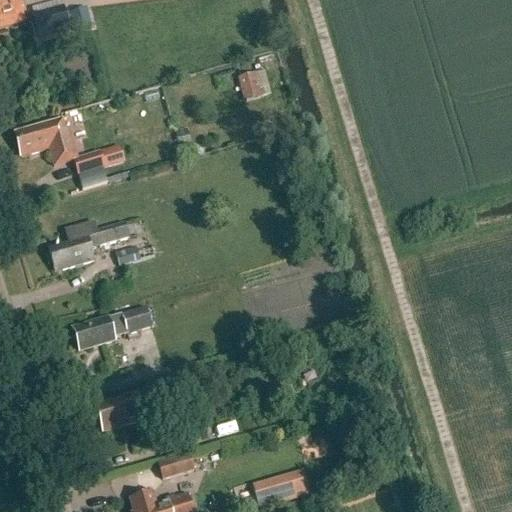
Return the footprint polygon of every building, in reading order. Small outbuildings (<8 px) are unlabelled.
[(0,0),(0,30),(24,24),(17,0),(0,0)] [(63,8),(31,17),(37,40),(69,31),(63,8)] [(70,14),(76,35),(92,31),(86,10),(70,14)] [(260,92),(255,75),(238,80),(244,104),(262,100),(260,92)] [(47,128),(15,138),(20,155),(26,153),(27,158),(49,152),(54,169),(73,163),(78,178),(104,170),(99,155),(77,162),(72,144),(67,145),(61,122),(47,126),(47,128)] [(186,131),(175,134),(179,151),(181,150),(191,147),(187,132),(186,131)] [(281,177),(283,195),(299,193),(297,176),(281,177)] [(96,233),(93,224),(79,228),(80,231),(65,235),(69,247),(49,253),(54,270),(61,268),(63,273),(94,263),(91,251),(129,240),(124,224),(96,233)] [(118,269),(154,259),(151,248),(115,258),(118,269)] [(152,330),(147,310),(87,326),(87,329),(73,333),(78,353),(93,349),(94,350),(116,344),(115,340),(152,330)] [(199,400),(193,380),(95,410),(103,436),(144,423),(142,417),(199,400)] [(188,458),(157,467),(161,483),(193,474),(188,458)] [(277,481),(251,488),(258,511),(264,511),(284,506),(277,481)] [(154,509),(150,496),(128,503),(130,511),(190,511),(187,500),(168,506),(167,504),(154,509)]
